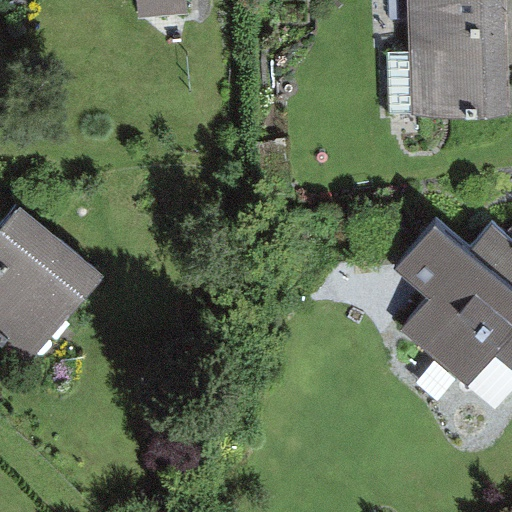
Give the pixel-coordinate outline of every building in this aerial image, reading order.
[(198,0),(143,0),(145,16),(199,12),(198,0)] [(511,117),(511,0),(415,0),(416,118),(511,117)] [(0,347),(29,371),(103,281),(18,211),(0,233),(0,347)] [(508,398),(511,393),(511,237),(490,261),(475,247),(455,270),(428,245),(387,290),(415,316),(387,345),(453,406),(482,374),(508,398)] [(336,242),(337,295),(385,294),(384,241),(336,242)]
